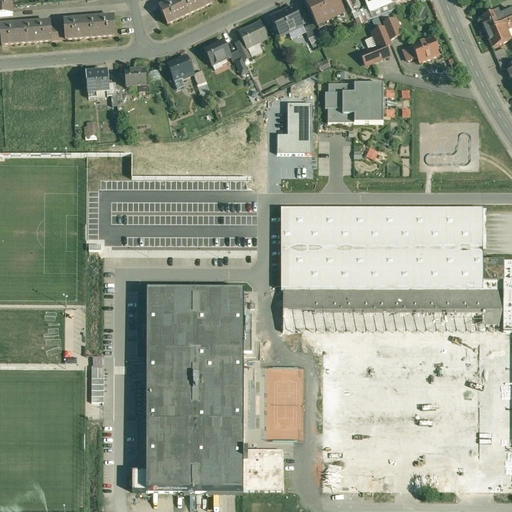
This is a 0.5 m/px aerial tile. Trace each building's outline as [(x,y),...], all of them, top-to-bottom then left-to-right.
[(10,0),(0,0),(0,16),(12,16),(10,0)] [(210,0),(177,0),(159,9),(167,26),(212,4),(210,0)] [(336,0),(309,0),(305,2),(317,28),(326,24),(335,19),(335,20),(344,15),(336,0)] [(363,0),(369,15),(393,5),(393,6),(407,0),(363,0)] [(281,13),(270,19),(280,38),(303,26),(294,8),(281,14),(281,13)] [(497,13),(479,21),(485,36),(511,24),(511,12),(499,18),(497,13)] [(114,18),(64,22),(64,28),(65,40),(65,41),(116,37),(114,18)] [(383,26),(384,29),(390,42),(403,36),(397,21),(383,26)] [(50,23),(0,27),(2,46),(52,42),(51,29),(50,23)] [(260,24),(239,34),(243,42),(247,50),(268,40),(260,24)] [(511,24),(485,36),(492,50),(510,42),(506,33),(511,30),(511,24)] [(310,26),(303,30),(309,40),(315,37),(310,26)] [(64,28),(51,29),(52,41),(65,40),(64,28)] [(384,29),(372,34),(373,38),(381,35),(384,44),(390,42),(384,29)] [(381,35),(373,38),(378,49),(368,53),(369,53),(362,56),(366,65),(372,63),(373,64),(390,57),(384,44),(381,35)] [(433,40),(412,48),(419,65),(440,57),(439,55),(441,54),(439,49),(437,49),(433,40)] [(223,42),(204,51),(212,67),(231,58),(230,56),(223,42)] [(243,42),(235,46),(238,52),(241,59),(243,62),(251,58),(247,50),(243,42)] [(504,50),(494,54),(498,65),(508,61),(504,50)] [(238,52),(230,56),(231,58),(233,63),(234,63),(241,59),(238,52)] [(187,58),(167,66),(174,84),(194,76),(187,58)] [(241,59),(234,63),(241,77),(248,74),(243,62),(241,59)] [(508,61),(498,65),(501,72),(506,71),(505,71),(511,67),(511,60),(508,61)] [(145,71),(125,73),(126,90),(146,88),(145,71)] [(202,72),(196,75),(198,81),(195,82),(197,87),(203,85),(206,84),(202,72)] [(100,74),(86,76),(88,95),(109,93),(108,75),(100,76),(100,74)] [(14,83),(14,105),(52,105),(51,83),(14,83)] [(383,86),(328,86),(328,95),(325,95),(325,111),(328,111),(328,125),(383,126),(383,86)] [(312,156),(312,105),(287,105),(287,137),(278,137),(278,156),(312,156)] [(482,211),(280,211),(280,293),(283,293),(484,294),(484,263),(483,263),(483,256),(482,211)] [(511,263),(490,263),(483,256),(483,263),(484,263),(484,294),(511,294),(511,263)] [(245,293),(191,293),(191,288),(180,288),(180,293),(146,292),(146,329),(142,329),(142,341),(146,341),(146,370),(145,390),(142,390),(142,401),(146,401),(146,449),(142,449),(141,461),(146,461),(146,474),(146,494),(284,495),(284,452),(244,452),(244,402),(249,402),(249,390),(244,390),(245,293)] [(511,294),(484,294),(283,293),(283,335),(323,335),(322,493),(511,494),(511,294)] [(28,350),(59,350),(59,330),(28,330),(28,350)] [(92,368),(92,403),(104,403),(104,368),(92,368)] [(146,474),(132,474),(132,493),(146,494),(146,474)]
